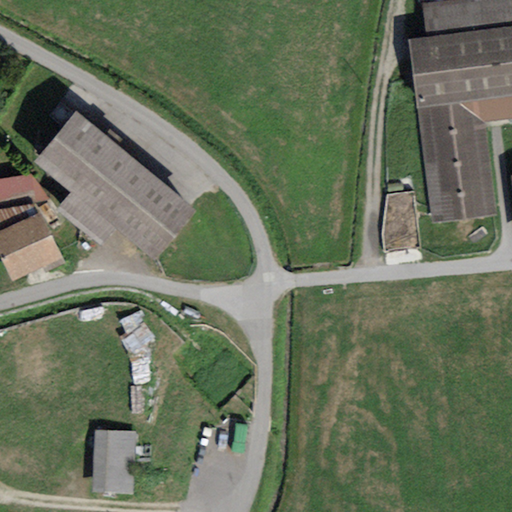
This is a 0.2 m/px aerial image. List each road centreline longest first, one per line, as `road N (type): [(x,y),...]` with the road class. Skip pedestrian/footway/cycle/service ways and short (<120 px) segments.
road 1 (unclassified): [(0,34),(132,108),(219,177),(252,221),(262,292)]
road 2 (track): [(368,274),(376,115),(395,0)]
road 3 (residential): [(262,292),(111,278),(0,303)]
road 4 (track): [(262,292),(313,279),(511,264)]
road 5 (track): [(237,511),(31,499),(0,489)]
road 6 (unclassified): [(262,292),(259,440),(237,511)]
